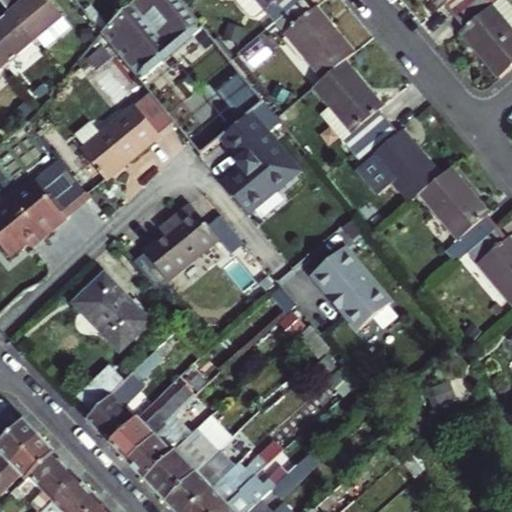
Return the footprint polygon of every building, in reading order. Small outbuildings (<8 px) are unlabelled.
[(0,0),(0,2),(7,11),(32,43),(47,62),(77,37),(46,0),(0,0)] [(182,0),(137,0),(101,33),(139,80),(204,27),(182,0)] [(258,0),(265,9),(259,13),(269,25),(300,0),(258,0)] [(300,0),(269,25),(280,38),(285,33),(322,77),(342,61),(353,52),(316,7),(311,11),(302,0),(300,0)] [(430,0),(438,9),(443,5),(453,17),(474,0),(430,0)] [(474,0),(453,17),(462,28),(458,32),(497,79),(511,66),(511,32),(491,6),(498,0),(474,0)] [(0,61),(4,67),(32,43),(7,11),(0,16),(0,61)] [(101,67),(90,53),(76,64),(87,78),(101,67)] [(342,61),(322,77),(301,95),(339,142),(345,136),(356,148),(387,123),(377,112),(381,107),(342,61)] [(132,105),(78,149),(105,182),(159,137),(157,135),(168,126),(169,128),(175,124),(149,92),(132,105)] [(276,116),(265,102),(248,115),(264,135),(280,121),(276,116)] [(248,115),(224,134),(243,157),(238,162),(244,170),(223,186),(244,212),(294,172),(264,135),(248,115)] [(356,148),(367,162),(372,158),(410,204),(420,195),(441,178),(402,131),(397,135),(387,123),(356,148)] [(32,179),(8,199),(10,202),(0,209),(0,246),(10,260),(16,254),(28,244),(33,250),(68,221),(66,219),(91,198),(59,159),(34,180),(32,179)] [(451,170),(441,178),(420,195),(468,252),(494,230),(484,218),(489,214),(451,170)] [(161,235),(140,252),(165,284),(216,243),(188,205),(164,223),(169,229),(161,235)] [(468,252),(511,304),(511,242),(508,238),(503,241),(494,230),(468,252)] [(28,244),(16,254),(21,260),(33,250),(28,244)] [(386,307),(341,250),(310,275),(355,331),(386,307)] [(147,325),(102,277),(73,306),(119,353),(147,325)] [(297,311),(280,290),(271,298),(288,319),(297,311)] [(121,382),(90,413),(84,418),(108,443),(133,419),(136,416),(144,409),(136,400),(136,393),(144,386),(140,381),(161,361),(153,352),(131,373),(121,382)] [(90,413),(121,382),(107,369),(77,398),(90,413)] [(143,424),(136,416),(133,419),(108,443),(125,462),(180,411),(194,398),(185,387),(160,408),(162,411),(156,416),(154,414),(143,424)] [(0,444),(25,421),(11,407),(0,416),(0,444)] [(186,432),(193,426),(180,411),(125,462),(143,481),(185,441),(190,436),(186,432)] [(252,419),(251,420),(247,423),(251,429),(256,425),(252,419)] [(0,475),(40,437),(25,421),(0,444),(0,475)] [(31,477),(56,454),(40,437),(0,475),(0,493),(1,495),(22,477),(26,482),(31,477)] [(163,501),(205,462),(185,441),(143,481),(163,501)] [(279,454),(276,450),(271,453),(275,458),(279,454)] [(79,478),(56,454),(31,477),(53,502),(79,478)] [(284,459),(279,454),(275,458),(278,464),(284,459)] [(203,483),(215,473),(205,462),(163,501),(173,511),(187,511),(210,491),(203,483)] [(248,470),(217,499),(210,491),(187,511),(216,511),(225,504),(255,477),(248,470)] [(91,511),(102,502),(79,478),(53,502),(41,511),(91,511)] [(307,489),(302,482),(297,487),(302,494),(307,489)] [(19,497),(30,488),(25,483),(15,492),(19,497)] [(111,511),(102,502),(91,511),(111,511)] [(247,503),(236,511),(231,511),(225,504),(216,511),(249,511),(253,509),(247,503)]
